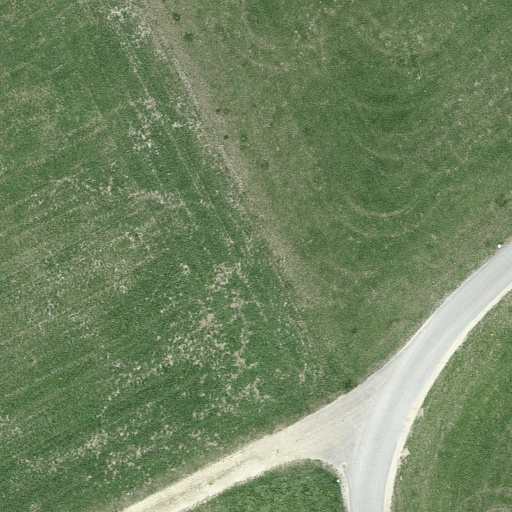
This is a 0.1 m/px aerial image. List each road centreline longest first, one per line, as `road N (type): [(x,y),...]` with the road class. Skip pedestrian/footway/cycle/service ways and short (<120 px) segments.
road 1 (unclassified): [(511,257),(393,397),(368,511)]
road 2 (track): [(393,397),(170,511)]
